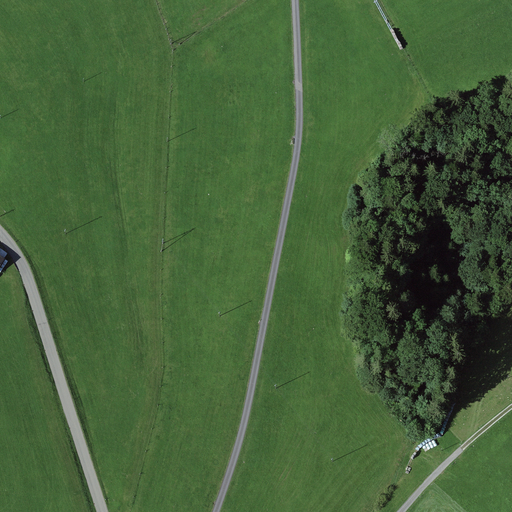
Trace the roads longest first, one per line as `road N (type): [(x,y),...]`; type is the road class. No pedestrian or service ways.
road 1 (track): [(218,511),(298,141),(296,0)]
road 2 (unclassified): [(102,511),(24,270),(0,233)]
road 3 (track): [(511,407),(402,511)]
